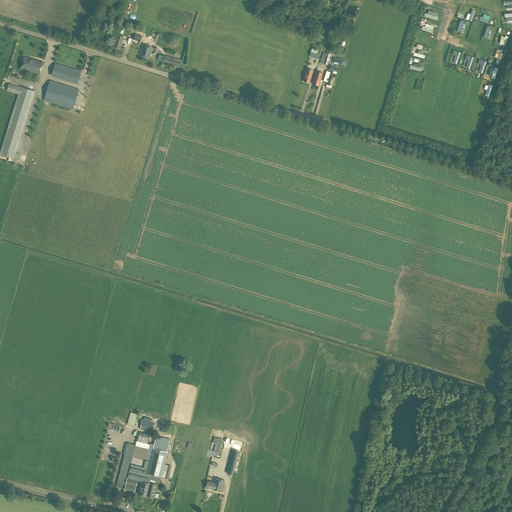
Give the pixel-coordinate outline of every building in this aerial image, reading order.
[(325,39),(327,33),(316,30),(315,36),(325,39)] [(120,49),(124,37),(117,35),(114,47),(120,49)] [(153,47),(143,44),(139,55),(149,58),(151,51),(152,51),(152,53),(157,54),(158,48),(154,47),(153,48),(152,48),(153,47)] [(311,51),(309,57),(318,59),(319,54),(317,53),(318,50),(312,48),(311,51)] [(330,55),(323,53),(320,63),(327,65),(330,55)] [(179,67),(181,61),(164,55),(162,62),(179,67)] [(39,75),(43,62),(24,56),(20,69),(39,75)] [(77,84),(81,71),(55,63),(51,76),(77,84)] [(309,83),(313,70),(307,68),(303,81),(309,83)] [(318,86),(322,73),(317,71),(313,84),(318,86)] [(334,77),(335,74),(330,72),(329,76),(327,84),(333,85),(335,78),(334,77)] [(73,110),(79,89),(50,80),(43,101),(73,110)] [(20,87),(9,84),(6,90),(18,94),(0,150),(0,154),(13,158),(18,160),(20,155),(15,153),(34,91),(20,87)] [(141,415),(130,412),(127,424),(137,427),(141,415)] [(150,431),(152,425),(152,422),(142,419),(140,429),(150,431)] [(138,436),(137,441),(148,444),(150,434),(139,432),(138,436)] [(216,444),(214,452),(220,454),(223,440),(215,437),(213,443),(216,444)] [(169,443),(155,439),(147,473),(152,474),(150,479),(160,481),(161,477),(167,452),(169,443)] [(125,454),(117,485),(125,487),(124,489),(124,491),(134,493),(134,494),(134,493),(137,480),(138,481),(140,473),(142,474),(148,449),(128,443),(125,454)] [(233,475),(239,451),(232,449),(226,473),(233,475)] [(215,486),(215,490),(222,492),(225,481),(215,478),(214,482),(213,484),(214,484),(214,485),(213,485),(213,486),(215,486)] [(140,488),(138,495),(144,496),(147,497),(147,496),(148,496),(154,498),(157,484),(154,484),(148,482),(141,480),(140,481),(139,487),(140,488)] [(213,484),(214,482),(208,481),(206,488),(215,490),(215,486),(213,486),(213,485),(214,485),(214,484),(213,484)]
